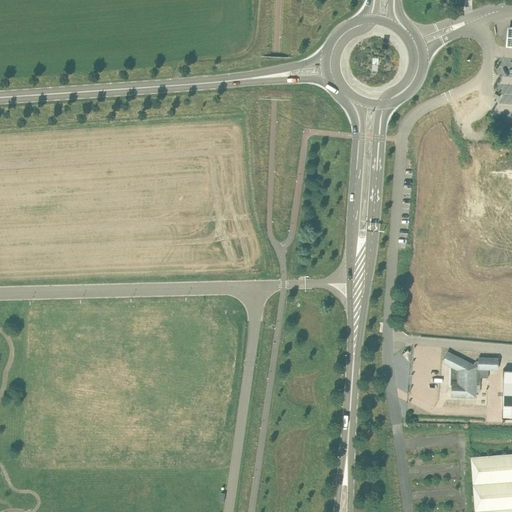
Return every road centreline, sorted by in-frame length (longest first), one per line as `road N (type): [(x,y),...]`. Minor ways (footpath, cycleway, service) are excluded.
road 1 (unclassified): [(408,511),(387,348),(401,139),(415,114),(485,79),(488,50),(470,20)]
road 2 (secondary): [(357,163),(337,511)]
road 3 (secondary): [(349,511),(377,164)]
road 4 (unclassified): [(284,285),(255,293),(240,287),(0,294)]
road 5 (tertiary): [(0,97),(249,78)]
